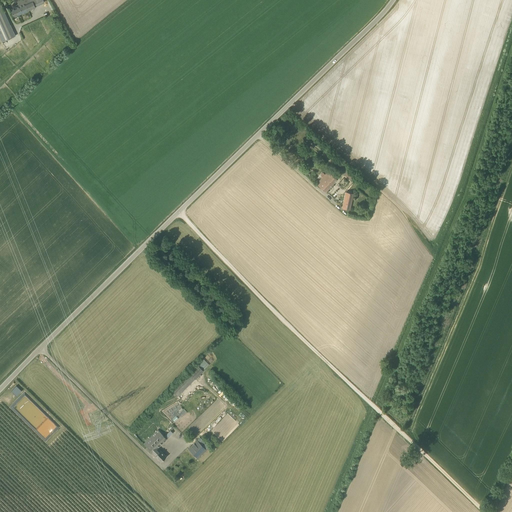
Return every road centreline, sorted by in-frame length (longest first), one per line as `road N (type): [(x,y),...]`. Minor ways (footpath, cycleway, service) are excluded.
road 1 (unclassified): [(0,389),(392,0)]
road 2 (track): [(483,511),(179,212)]
